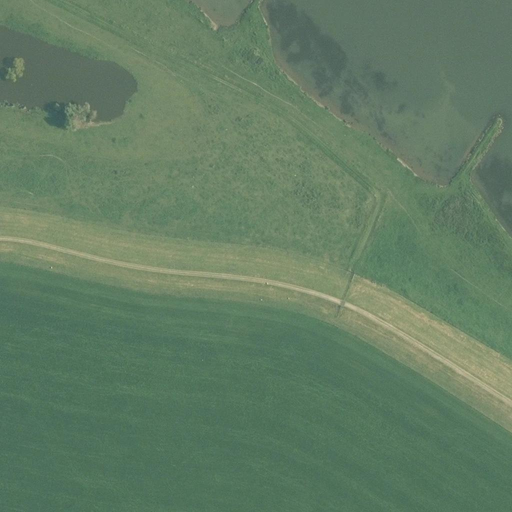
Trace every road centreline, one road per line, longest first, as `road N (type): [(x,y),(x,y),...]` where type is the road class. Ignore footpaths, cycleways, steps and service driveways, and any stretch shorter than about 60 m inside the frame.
road 1 (track): [(0,239),(168,271),(273,280),(339,301)]
road 2 (track): [(339,301),(511,404)]
